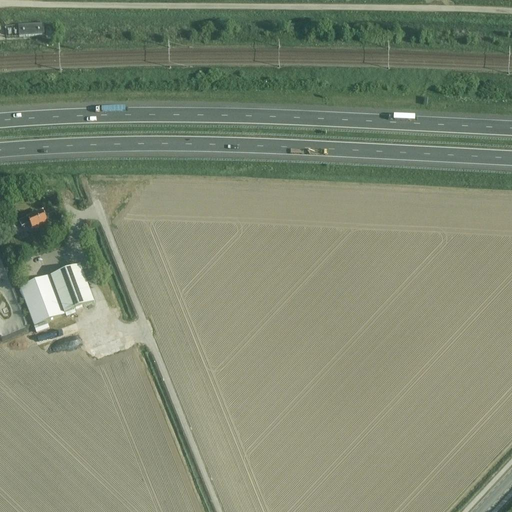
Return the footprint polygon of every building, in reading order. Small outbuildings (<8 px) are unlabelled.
[(43,26),(18,27),(19,37),(44,36),(43,26)] [(32,231),(48,224),(42,212),(19,222),(21,228),(30,224),(32,231)] [(0,336),(2,337),(4,336),(23,328),(25,327),(26,326),(26,324),(26,323),(1,261),(0,260),(0,336)] [(64,314),(94,303),(80,266),(51,277),(50,277),(20,288),(34,326),(64,315),(64,314)] [(37,334),(48,329),(46,323),(35,328),(37,334)]
